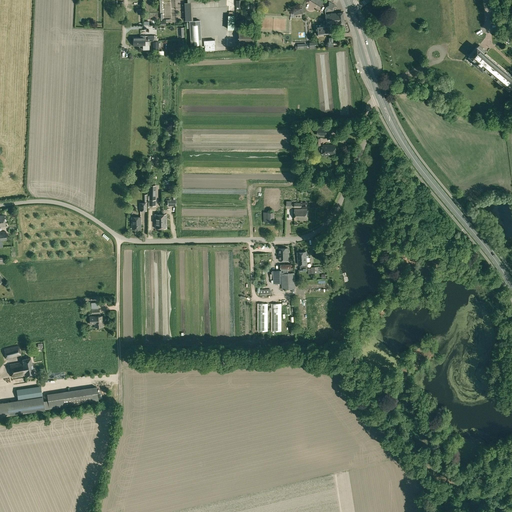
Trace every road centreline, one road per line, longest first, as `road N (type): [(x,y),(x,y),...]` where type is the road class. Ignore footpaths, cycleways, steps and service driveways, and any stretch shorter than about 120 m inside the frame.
road 1 (track): [(119,236),(124,357),(325,362),(460,496)]
road 2 (unclassified): [(0,205),(68,206),(141,241),(304,237),(337,209),(367,135),(368,106),(380,98)]
road 3 (primary): [(511,288),(410,157),(380,98)]
